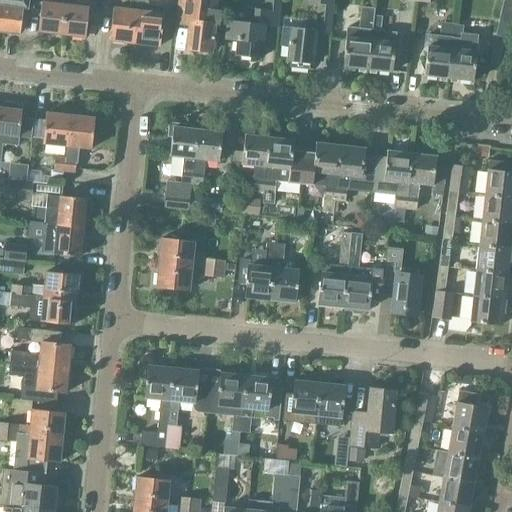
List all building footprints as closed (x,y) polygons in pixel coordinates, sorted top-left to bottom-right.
[(0,0),(0,6),(28,10),(29,0),(0,0)] [(37,31),(61,34),(65,4),(65,0),(51,0),(51,3),(40,1),(37,31)] [(218,24),(219,11),(216,11),(216,0),(176,0),(174,20),(176,20),(188,21),(185,49),(211,52),(214,24),(218,24)] [(235,55),(261,58),(264,26),(277,28),(280,0),(266,0),(265,10),(255,9),(253,24),(227,21),(225,39),(236,40),(235,55)] [(511,0),(503,0),(499,17),(509,19),(511,20),(511,0)] [(65,4),(61,34),(85,37),(89,7),(65,4)] [(312,64),(313,64),(316,32),(329,34),(329,33),(330,33),(332,6),(318,4),(318,5),(316,21),(306,20),(305,30),(290,28),(286,61),(287,61),(291,61),(291,67),(308,69),(308,63),(312,64)] [(23,11),(0,7),(0,32),(19,35),(23,11)] [(109,40),(134,43),(138,11),(113,8),(109,40)] [(138,11),(134,43),(159,46),(163,14),(138,11)] [(342,67),(367,70),(372,18),(359,17),(358,29),(346,28),(342,67)] [(372,18),(367,70),(391,73),(395,33),(379,32),(381,19),(372,18)] [(426,47),(423,76),(448,79),(451,50),(454,25),(439,24),(438,39),(425,37),(424,47),(426,47)] [(451,50),(448,79),(472,82),(476,52),(464,51),(465,42),(461,41),(462,26),(454,25),(451,50)] [(22,110),(0,107),(0,162),(0,163),(2,145),(18,146),(22,110)] [(67,146),(70,116),(46,113),(42,143),(67,146)] [(91,149),(94,118),(70,116),(67,146),(65,158),(77,159),(78,147),(91,149)] [(191,185),(193,168),(194,158),(197,130),(185,129),(186,125),(169,123),(167,137),(171,137),(169,156),(183,157),(180,183),(191,185)] [(197,130),(194,158),(218,161),(222,133),(197,130)] [(302,153),(292,152),(293,141),(292,141),(293,138),(291,135),(281,134),(278,136),(278,139),(269,138),(266,166),(263,192),(262,203),(273,204),(276,179),(275,179),(277,168),(289,169),(289,177),(299,178),(300,178),(303,153),(302,153)] [(242,152),(241,164),(254,165),(252,178),(254,178),(252,191),(263,192),(266,166),(269,138),(244,136),(242,152)] [(315,144),(314,154),(303,153),(300,178),(312,180),(324,181),(322,211),(333,213),(334,200),(337,174),(340,146),(315,144)] [(346,189),(371,192),(374,161),(363,159),(364,149),(340,146),(334,200),(345,202),(346,189)] [(242,152),(233,151),(232,163),(241,164),(242,152)] [(405,209),(408,182),(411,154),(386,152),(385,162),(374,161),(371,192),(395,195),(393,208),(405,209)] [(408,182),(405,209),(416,210),(419,184),(432,185),(431,194),(443,195),(446,169),(434,168),(436,157),(411,154),(408,182)] [(53,171),(64,172),(65,158),(54,157),(53,171)] [(65,158),(64,172),(75,174),(77,159),(65,158)] [(488,160),(484,195),(511,198),(511,172),(506,172),(507,162),(488,160)] [(449,184),(458,185),(469,186),(471,168),(452,165),(449,184)] [(193,168),(191,185),(202,186),(204,169),(193,168)] [(0,197),(32,201),(34,183),(0,178),(0,197)] [(448,191),(446,209),(455,210),(457,192),(448,191)] [(165,194),(164,207),(167,208),(188,210),(190,196),(165,194)] [(29,206),(28,222),(83,227),(84,214),(87,214),(90,212),(91,204),(89,201),(85,201),(86,198),(58,195),(57,208),(32,206),(32,207),(29,206)] [(511,223),(511,198),(484,195),(481,220),(511,224),(511,223)] [(445,216),(442,234),(452,235),(454,217),(445,216)] [(481,220),(478,245),(509,249),(511,224),(481,220)] [(83,227),(28,222),(27,229),(30,230),(29,239),(54,242),(53,253),(80,256),(83,227)] [(161,238),(159,263),(191,266),(193,241),(161,238)] [(441,241),(439,259),(448,260),(451,242),(441,241)] [(0,260),(25,263),(27,246),(0,242),(0,260)] [(349,251),(343,308),(349,308),(349,311),(351,314),(362,315),(364,313),(364,310),(367,310),(368,298),(379,299),(381,286),(382,286),(384,273),(371,272),(358,271),(360,243),(349,242),(349,251)] [(263,267),(249,266),(249,261),(241,260),(238,282),(246,283),(245,297),(269,300),(273,268),(275,244),(266,243),(264,263),(263,263),(263,267)] [(275,244),(269,300),(294,302),(297,271),(282,269),(285,244),(275,244)] [(506,273),(509,249),(478,245),(475,270),(506,273)] [(384,273),(382,286),(393,286),(390,314),(416,317),(421,275),(400,273),(402,250),(386,248),(384,273)] [(337,275),(321,273),(318,305),(343,308),(349,251),(340,250),(337,275)] [(202,275),(212,277),(214,260),(203,259),(202,275)] [(0,272),(23,275),(24,264),(24,263),(0,260),(0,272)] [(214,260),(212,277),(222,278),(224,261),(214,260)] [(191,266),(159,263),(156,287),(188,291),(191,266)] [(438,265),(435,284),(445,285),(447,267),(438,265)] [(503,299),(506,274),(475,270),(473,295),(503,299)] [(32,287),(31,295),(43,297),(75,300),(78,275),(46,272),(44,286),(32,285),(32,287)] [(11,293),(31,295),(32,287),(12,285),(11,293)] [(435,290),(431,318),(449,320),(453,293),(435,290)] [(31,295),(11,293),(10,297),(9,306),(30,308),(28,321),(72,325),(75,300),(43,297),(31,295)] [(503,299),(473,295),(470,321),(500,325),(503,299)] [(40,342),(61,344),(63,331),(29,328),(28,340),(40,342)] [(11,349),(9,363),(68,369),(70,345),(61,344),(40,342),(39,353),(27,352),(27,350),(11,349)] [(37,376),(35,389),(65,393),(68,369),(9,363),(11,374),(37,376)] [(164,448),(167,425),(169,401),(172,369),(147,366),(144,398),(159,400),(155,433),(140,431),(139,446),(164,448)] [(172,369),(169,401),(167,425),(175,426),(178,401),(192,403),(192,407),(194,410),(197,412),(205,413),(207,389),(195,388),(197,371),(172,369)] [(218,409),(218,406),(233,407),(230,438),(239,439),(239,435),(245,376),(221,374),(219,390),(207,389),(205,413),(213,414),(216,412),(218,409)] [(270,379),(245,376),(239,435),(249,434),(251,409),(264,410),(264,417),(272,418),(272,420),(278,420),(281,388),(269,387),(270,379)] [(319,384),(313,441),(312,447),(317,448),(319,441),(322,441),(325,416),(340,418),(343,386),(342,386),(342,382),(340,380),(330,379),(328,381),(327,385),(319,384)] [(319,384),(294,381),(291,413),(306,415),(303,439),(313,441),(319,384)] [(369,389),(367,414),(353,412),(350,446),(376,448),(378,431),(391,433),(395,391),(369,389)] [(477,394),(458,391),(451,428),(482,434),(487,408),(475,406),(477,394)] [(413,420),(422,422),(430,423),(435,399),(418,395),(413,420)] [(31,409),(29,434),(61,437),(63,412),(31,409)] [(422,422),(413,420),(409,438),(418,440),(422,422)] [(29,434),(17,433),(18,424),(7,423),(6,440),(16,441),(13,470),(46,473),(47,461),(58,462),(61,437),(29,434)] [(451,428),(447,453),(477,458),(482,434),(451,428)] [(408,445),(404,463),(413,465),(417,447),(408,445)] [(364,450),(350,448),(349,460),(363,462),(364,450)] [(447,453),(442,478),(473,483),(475,473),(478,474),(481,472),(483,462),(480,459),(477,458),(447,453)] [(211,501),(224,503),(228,469),(215,468),(211,501)] [(0,505),(7,506),(53,511),(56,486),(44,485),(46,473),(13,470),(10,469),(5,469),(3,495),(0,494),(0,505)] [(399,487),(408,489),(412,490),(416,472),(403,469),(399,487)] [(270,507),(283,509),(286,475),(273,474),(270,507)] [(283,509),(296,510),(299,476),(286,475),(283,509)] [(136,476),(134,501),(166,505),(168,480),(136,476)] [(442,478),(438,502),(468,508),(470,498),(473,499),(477,496),(478,487),(476,484),(473,483),(442,478)] [(341,511),(355,511),(358,482),(345,481),(341,511)] [(318,511),(321,493),(310,492),(308,511),(318,511)] [(398,494),(394,511),(403,511),(407,496),(398,494)] [(197,511),(198,508),(199,500),(179,498),(178,506),(176,511),(197,511)] [(166,505),(134,501),(132,511),(176,511),(178,506),(166,505)] [(438,502),(436,511),(467,511),(468,508),(438,502)]
